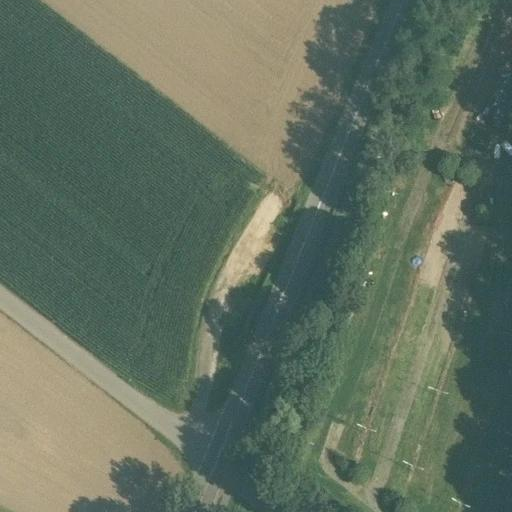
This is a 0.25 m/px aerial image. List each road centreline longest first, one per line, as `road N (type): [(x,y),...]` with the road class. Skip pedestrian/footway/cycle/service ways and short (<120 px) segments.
road 1 (tertiary): [(215,466),(403,0)]
road 2 (unclassified): [(0,298),(215,466)]
road 3 (track): [(283,207),(228,309),(210,422),(192,447)]
